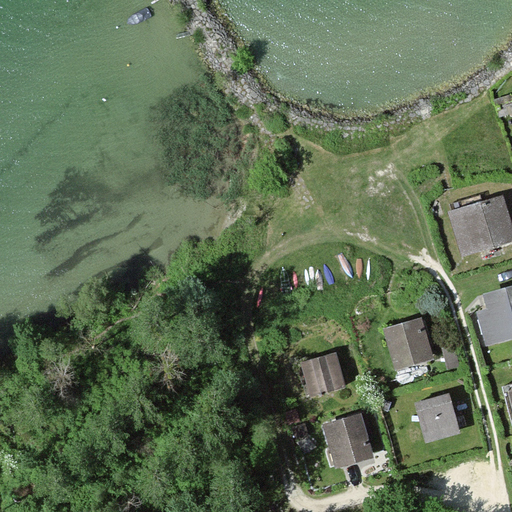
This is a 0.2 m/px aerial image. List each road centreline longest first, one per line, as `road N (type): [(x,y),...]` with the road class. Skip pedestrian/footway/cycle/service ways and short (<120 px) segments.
road 1 (track): [(504,511),(477,385),(440,270),(355,237)]
road 2 (track): [(467,511),(388,492),(295,508)]
